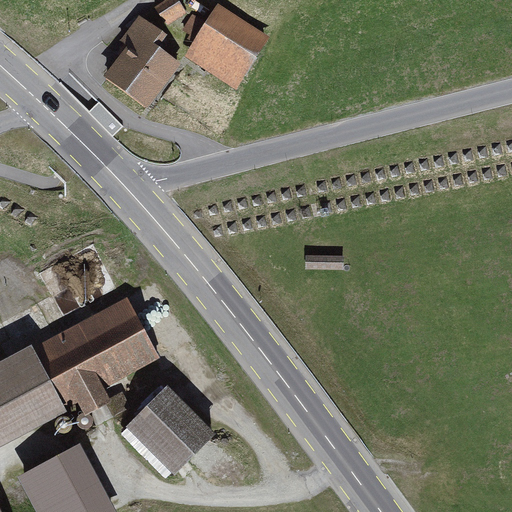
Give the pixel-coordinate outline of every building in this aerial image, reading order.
[(162,25),(184,12),(176,0),(167,0),(153,9),(162,25)] [(218,4),(184,57),(237,90),(270,37),(218,4)] [(104,76),(148,108),(181,64),(158,47),(167,35),(140,15),(120,42),(126,46),(104,76)] [(342,258),(308,257),(308,268),(341,269),(342,258)] [(122,293),(0,355),(0,437),(73,401),(79,412),(108,397),(103,386),(156,359),(122,293)] [(208,429),(159,383),(121,423),(170,469),(208,429)] [(112,511),(82,450),(20,480),(35,511),(112,511)]
